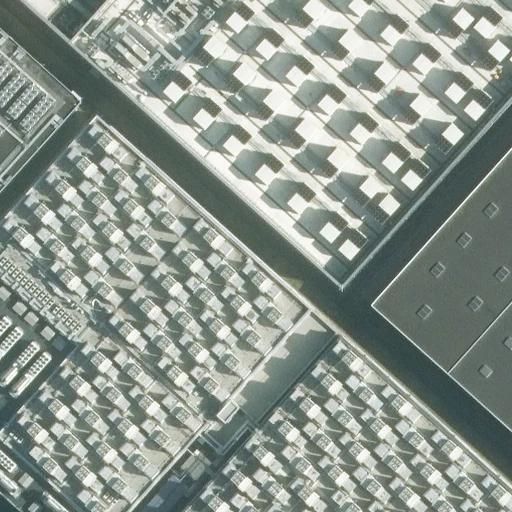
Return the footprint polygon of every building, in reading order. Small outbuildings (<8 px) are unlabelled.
[(9,0),(42,29),(46,25),(341,290),(511,99),(511,0),(106,0),(102,6),(95,0),(9,0)] [(0,193),(82,102),(0,28),(0,193)] [(0,493),(20,511),(129,511),(312,309),(96,116),(0,222),(0,493)] [(511,148),(371,306),(447,374),(449,376),(511,432),(511,148)] [(182,511),(341,336),(312,309),(129,511),(182,511)] [(511,511),(511,490),(341,336),(182,511),(511,511)]
